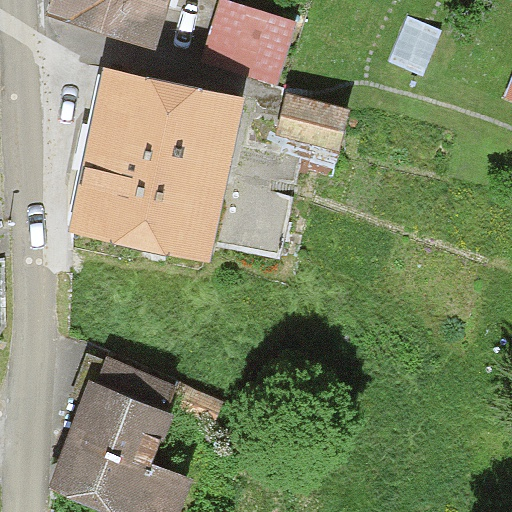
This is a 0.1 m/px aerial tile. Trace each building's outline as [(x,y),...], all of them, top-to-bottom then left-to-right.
[(51,0),(47,14),(157,45),(169,0),(51,0)] [(297,28),(221,6),(203,67),(279,89),(297,28)] [(103,79),(70,229),(210,259),(243,110),(103,79)] [(344,112),(287,103),(281,143),(337,152),(344,112)] [(256,237),(278,244),(293,195),(271,189),(256,237)] [(211,440),(223,412),(99,362),(48,487),(109,511),(183,511),(192,491),(153,475),(173,425),(211,440)]
